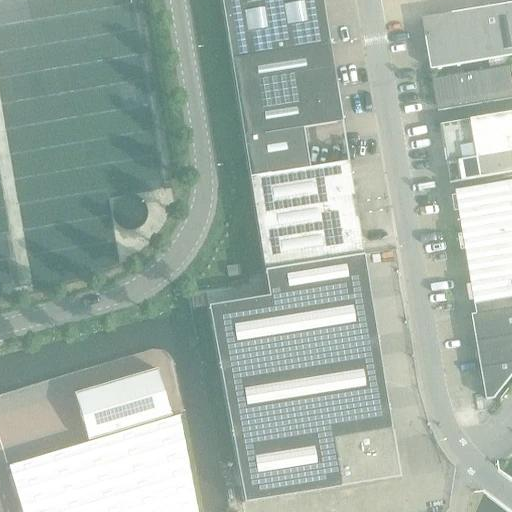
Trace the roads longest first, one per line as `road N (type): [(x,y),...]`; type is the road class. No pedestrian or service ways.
road 1 (unclassified): [(511,497),(453,441),(439,408),(372,0)]
road 2 (tertiary): [(178,0),(203,187),(182,238),(144,279),(98,304),(0,329)]
